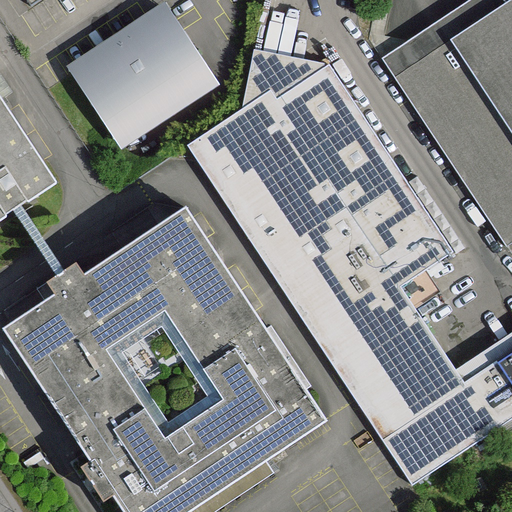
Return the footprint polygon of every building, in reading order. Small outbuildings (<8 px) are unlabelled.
[(511,0),(473,0),(384,59),(508,247),(511,244),(511,0)] [(219,84),(171,9),(76,70),(125,145),(219,84)] [(331,65),(254,49),(242,110),(188,146),(360,400),(417,484),(511,421),(511,354),(465,385),(406,285),(455,252),(331,65)] [(0,221),(19,209),(58,184),(0,95),(0,221)] [(107,502),(117,496),(127,511),(191,511),(330,421),(188,204),(69,283),(7,323),(95,458),(83,466),(107,502)]
